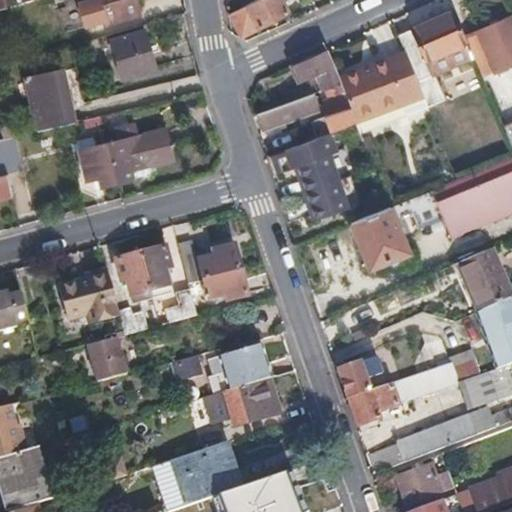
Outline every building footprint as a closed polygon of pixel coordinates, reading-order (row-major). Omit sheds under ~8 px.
[(133,0),(98,0),(105,24),(137,15),(133,0)] [(280,0),(256,0),(229,14),(240,36),(287,12),(280,0)] [(464,36),(453,8),(398,29),(405,47),(416,77),(472,54),(464,36)] [(511,63),(511,17),(511,16),(464,36),(472,54),(482,76),(511,63)] [(143,29),(109,39),(121,79),(155,68),(143,29)] [(336,74),(325,46),(290,62),(298,82),(317,75),(322,90),(318,91),(321,100),(343,93),(336,74)] [(416,77),(405,47),(336,74),(343,93),(353,121),(357,132),(397,117),(391,104),(421,92),(416,77)] [(38,130),(75,121),(62,69),(26,79),(38,130)] [(312,93),(256,111),(260,126),(316,107),(312,93)] [(343,93),(321,100),(325,114),(306,121),(311,136),(328,130),(347,123),(353,121),(343,93)] [(185,114),(182,96),(155,103),(159,120),(185,114)] [(511,118),(508,109),(498,113),(502,123),(511,118)] [(511,145),(511,122),(503,127),(511,145)] [(353,143),(347,123),(328,130),(334,151),(353,143)] [(107,143),(116,183),(132,179),(130,170),(170,158),(162,129),(127,138),(124,127),(114,130),(116,141),(107,143)] [(277,172),(296,165),(326,154),(334,151),(328,130),(311,136),(281,147),(283,152),(271,157),(277,172)] [(0,174),(5,173),(19,169),(11,136),(1,139),(0,138),(0,174)] [(100,187),(116,183),(107,143),(94,146),(91,137),(75,141),(85,180),(97,177),(100,187)] [(296,165),(304,188),(335,178),(326,154),(296,165)] [(511,208),(511,154),(453,179),(430,189),(449,234),(511,208)] [(0,197),(11,194),(5,173),(0,174),(0,197)] [(336,180),(341,195),(354,190),(349,176),(336,180)] [(335,178),(304,188),(316,219),(346,208),(341,195),(336,180),(335,178)] [(413,225),(433,221),(427,192),(408,195),(413,225)] [(386,207),(350,222),(367,267),(408,250),(390,205),(386,207)] [(191,241),(177,245),(188,283),(241,268),(233,244),(212,250),(213,256),(198,260),(191,241)] [(164,246),(139,253),(152,297),(172,291),(167,271),(171,269),(164,246)] [(491,248),(458,262),(478,310),(511,296),(491,248)] [(152,297),(139,253),(114,261),(120,282),(125,282),(130,297),(142,295),(145,299),(152,297)] [(106,273),(104,266),(83,272),(85,279),(106,273)] [(241,268),(188,283),(190,290),(195,305),(204,301),(201,292),(208,289),(212,301),(227,297),(229,302),(250,295),(241,268)] [(106,273),(85,279),(58,287),(68,318),(88,313),(92,324),(118,316),(118,313),(106,273)] [(195,305),(190,290),(179,294),(183,306),(165,313),(169,325),(199,317),(195,305)] [(28,318),(20,293),(7,297),(5,291),(0,292),(0,332),(16,328),(14,322),(28,318)] [(118,313),(118,316),(123,331),(124,337),(147,331),(141,313),(134,314),(130,309),(118,313)] [(107,336),(108,341),(116,339),(124,337),(123,331),(107,336)] [(108,341),(90,346),(100,382),(126,375),(116,339),(108,341)] [(416,371),(450,359),(450,357),(446,346),(411,357),(414,364),(416,371)] [(231,391),(269,380),(259,347),(221,359),(231,391)] [(450,359),(457,379),(479,372),(469,351),(450,357),(450,359)] [(337,367),(346,396),(375,386),(370,375),(381,371),(374,353),(337,367)] [(203,376),(197,356),(178,361),(180,368),(184,367),(189,379),(203,376)] [(346,396),(355,422),(380,414),(378,407),(457,379),(450,359),(416,371),(406,375),(385,382),(375,386),(346,396)] [(479,372),(457,379),(468,407),(511,391),(511,374),(508,361),(479,372)] [(416,371),(414,364),(404,368),(406,375),(416,371)] [(370,375),(375,386),(385,382),(381,371),(370,375)] [(281,415),(269,380),(231,391),(216,396),(218,402),(223,400),(234,430),(281,415)] [(195,410),(193,402),(175,408),(177,415),(195,410)] [(366,453),(372,472),(495,425),(491,414),(488,405),(396,439),(397,442),(366,453)] [(511,405),(491,414),(495,425),(511,419),(511,405)] [(8,406),(0,407),(0,459),(25,452),(16,424),(13,425),(8,406)] [(97,484),(125,475),(118,455),(99,461),(90,433),(81,436),(97,484)] [(187,506),(242,488),(227,443),(172,460),(187,506)] [(25,452),(0,459),(0,482),(9,511),(12,511),(36,504),(52,499),(37,448),(25,452)] [(397,474),(408,502),(454,485),(448,468),(436,473),(430,461),(397,474)] [(505,475),(456,492),(458,499),(462,511),(481,511),(511,501),(511,467),(504,470),(505,475)] [(455,490),(401,511),(400,511),(443,511),(441,505),(458,499),(456,492),(455,490)] [(307,511),(302,498),(281,506),(282,511),(307,511)]
